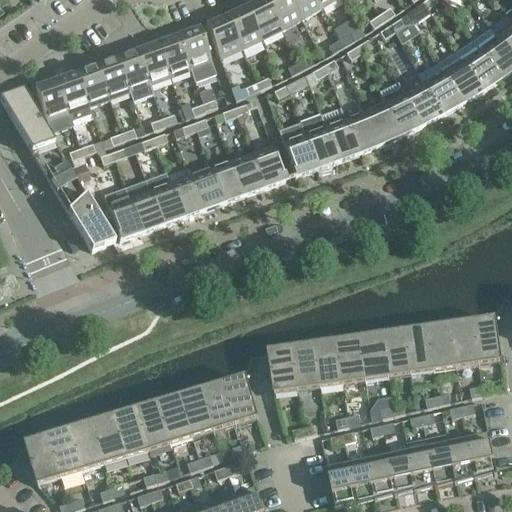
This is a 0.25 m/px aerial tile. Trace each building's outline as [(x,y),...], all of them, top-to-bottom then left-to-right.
[(288,0),(267,0),(265,2),(282,34),(302,23),(288,0)] [(321,12),(314,0),(288,0),(302,23),(321,12)] [(341,0),(340,0),(314,0),(321,12),(341,0)] [(431,0),(423,7),(428,14),(438,6),(433,0),(431,0)] [(282,34),(265,2),(246,11),(262,44),(282,34)] [(428,14),(423,7),(412,14),(418,21),(428,14)] [(246,11),(226,20),(241,54),(262,44),(246,11)] [(391,11),(380,18),(385,26),(395,19),(391,11)] [(385,26),(380,18),(370,25),(375,33),(385,26)] [(490,32),(511,61),(511,25),(507,19),(490,32)] [(241,54),(226,20),(205,29),(220,63),(241,54)] [(391,29),(395,37),(406,30),(401,22),(391,29)] [(395,37),(391,29),(380,36),(385,44),(395,37)] [(212,67),(199,32),(178,40),(191,75),(212,67)] [(511,61),(490,32),(473,44),(500,84),(511,75),(511,61)] [(351,37),(340,44),(345,51),(355,45),(351,37)] [(191,75),(178,40),(158,47),(170,82),(191,75)] [(345,51),(340,44),(329,50),(334,58),(345,51)] [(357,51),(362,58),(373,52),(368,44),(357,51)] [(455,56),(481,96),(500,84),(473,44),(455,56)] [(170,82),(158,47),(137,55),(150,89),(170,82)] [(362,58),(357,51),(346,57),(351,65),(362,58)] [(153,98),(150,89),(137,55),(117,62),(130,97),(133,105),(153,98)] [(462,109),(481,96),(455,56),(437,67),(462,109)] [(303,74),(314,69),(310,61),(299,67),(303,74)] [(130,97),(117,62),(97,69),(109,104),(130,97)] [(323,71),(327,78),(338,72),(334,65),(323,71)] [(292,80),(303,74),(299,67),(288,72),(292,80)] [(423,86),(442,120),(462,109),(437,67),(417,78),(422,87),(423,86)] [(109,104),(97,69),(77,77),(89,111),(109,104)] [(327,78),(323,71),(312,77),(316,85),(327,78)] [(93,122),(89,111),(77,77),(56,84),(73,130),(93,122)] [(305,80),(297,85),(286,90),(290,98),(310,91),(305,80)] [(256,87),(260,95),(271,90),(268,82),(256,87)] [(73,130),(56,84),(35,92),(51,137),(73,130)] [(379,95),(384,106),(401,141),(421,131),(404,97),(398,85),(379,95)] [(423,86),(422,87),(404,97),(421,131),(442,120),(423,86)] [(248,100),(260,95),(256,87),(245,92),(248,100)] [(290,98),(286,90),(274,96),(278,104),(290,98)] [(248,100),(245,92),(232,97),(236,106),(248,100)] [(0,104),(0,105),(49,187),(70,174),(24,98),(22,96),(0,104)] [(206,117),(218,112),(215,104),(203,108),(206,117)] [(401,141),(384,106),(365,115),(380,151),(401,141)] [(194,121),(206,117),(203,108),(191,113),(194,121)] [(234,113),(237,121),(249,117),(246,109),(234,113)] [(320,119),(338,168),(359,160),(345,123),(340,112),(320,119)] [(234,113),(222,117),(225,125),(237,121),(234,113)] [(365,115),(345,123),(359,160),(380,151),(365,115)] [(165,131),(177,127),(174,119),(162,123),(165,131)] [(320,119),(300,126),(317,175),(338,168),(320,119)] [(153,136),(165,131),(162,123),(150,127),(153,136)] [(193,128),(196,136),(208,132),(205,123),(193,128)] [(294,181),(295,182),(317,175),(300,126),(279,134),(295,180),(294,181)] [(193,128),(182,132),(185,140),(196,136),(193,128)] [(141,131),(134,133),(136,142),(144,139),(141,131)] [(125,146),(136,142),(134,133),(122,138),(125,146)] [(113,150),(125,146),(122,138),(110,142),(113,150)] [(153,142),(156,150),(168,146),(165,138),(153,142)] [(153,142),(141,147),(144,155),(156,150),(153,142)] [(84,161),(96,156),(93,148),(81,153),(84,161)] [(251,159),(263,193),(285,185),(272,151),(251,159)] [(84,161),(81,153),(69,157),(72,165),(84,161)] [(112,157),(115,165),(127,161),(124,153),(112,157)] [(112,157),(100,161),(103,169),(115,165),(112,157)] [(230,166),(243,201),(263,193),(251,159),(230,166)] [(210,173),(223,208),(243,201),(230,166),(210,173)] [(79,186),(91,182),(86,167),(74,171),(79,186)] [(190,181),(202,215),(223,208),(210,173),(190,181)] [(70,174),(49,187),(92,255),(115,247),(70,174)] [(165,177),(145,184),(162,230),(182,223),(169,188),(165,177)] [(190,181),(169,188),(182,223),(202,215),(190,181)] [(145,184),(125,191),(141,237),(162,230),(145,184)] [(125,191),(103,199),(119,245),(141,237),(125,191)] [(498,330),(475,334),(480,371),(504,367),(498,330)] [(475,334),(452,337),(458,374),(480,371),(475,334)] [(452,337),(430,340),(435,377),(458,374),(452,337)] [(430,340),(407,344),(412,381),(435,377),(430,340)] [(384,347),(390,384),(412,381),(407,344),(384,347)] [(384,347),(361,350),(367,387),(390,384),(384,347)] [(361,350),(339,354),(344,391),(367,387),(361,350)] [(339,354),(316,357),(322,394),(344,391),(339,354)] [(316,357),(294,360),(299,397),(322,394),(316,357)] [(270,364),(275,401),(299,397),(294,360),(270,364)] [(494,387),(482,390),(485,400),(496,397),(494,387)] [(227,395),(237,431),(260,424),(249,388),(227,395)] [(485,400),(482,390),(471,393),(473,402),(485,400)] [(205,402),(216,438),(237,431),(227,395),(205,402)] [(449,398),(438,400),(440,410),(452,407),(449,398)] [(440,410),(438,400),(426,403),(428,413),(440,410)] [(183,408),(194,444),(216,438),(205,402),(183,408)] [(162,415),(173,450),(194,444),(183,408),(162,415)] [(404,408),(393,411),(395,421),(407,418),(404,408)] [(462,411),(465,421),(476,418),(474,408),(462,411)] [(395,421),(393,411),(381,414),(383,423),(395,421)] [(465,421),(462,411),(451,414),(453,423),(465,421)] [(139,422),(150,457),(173,450),(162,415),(139,422)] [(422,420),(425,430),(437,427),(434,418),(422,420)] [(360,419),(348,421),(350,431),(362,428),(360,419)] [(425,430),(422,420),(411,423),(413,433),(425,430)] [(350,431),(348,421),(336,424),(339,434),(350,431)] [(117,428),(128,464),(150,457),(139,422),(117,428)] [(383,430),(385,439),(397,437),(394,427),(383,430)] [(95,435),(106,471),(128,464),(117,428),(95,435)] [(316,429),(305,431),(307,441),(319,439),(316,429)] [(385,439),(383,430),(371,432),(373,442),(385,439)] [(295,444),(299,443),(307,441),(305,431),(293,434),(295,444)] [(73,441),(84,477),(106,471),(95,435),(73,441)] [(343,439),(345,449),(357,446),(355,436),(343,439)] [(345,449),(343,439),(331,442),(334,452),(345,449)] [(469,444),(477,482),(498,477),(490,439),(469,444)] [(51,448),(62,484),(84,477),(73,441),(51,448)] [(449,448),(457,486),(477,482),(469,444),(449,448)] [(254,445),(242,449),(245,459),(257,455),(254,445)] [(22,471),(39,491),(62,484),(51,448),(28,455),(32,468),(22,471)] [(457,486),(449,448),(429,452),(437,490),(457,486)] [(245,459),(242,449),(231,453),(234,463),(245,459)] [(437,490),(429,452),(409,456),(417,494),(437,490)] [(417,494),(409,456),(389,461),(397,499),(417,494)] [(210,460),(199,464),(202,473),(214,469),(210,460)] [(397,499),(389,461),(369,465),(377,503),(397,499)] [(202,473),(199,464),(188,467),(191,477),(202,473)] [(377,503),(369,465),(349,469),(357,507),(377,503)] [(226,471),(229,481),(241,477),(238,468),(226,471)] [(357,507),(349,469),(328,473),(336,511),(357,507)] [(229,481),(226,471),(215,475),(218,485),(229,481)] [(167,474),(155,478),(159,488),(170,484),(167,474)] [(159,488),(155,478),(144,482),(147,491),(159,488)] [(188,484),(191,494),(202,490),(199,480),(188,484)] [(191,494),(188,484),(176,488),(179,498),(191,494)] [(123,489),(112,493),(115,502),(127,498),(123,489)] [(115,502),(112,493),(101,497),(104,506),(115,502)] [(149,497),(152,507),(163,503),(160,493),(149,497)] [(237,501),(241,511),(263,511),(257,493),(237,501)] [(152,507),(149,497),(138,501),(141,511),(152,507)] [(218,508),(219,511),(241,511),(237,501),(218,508)] [(71,506),(73,511),(85,511),(86,511),(83,502),(71,506)]
